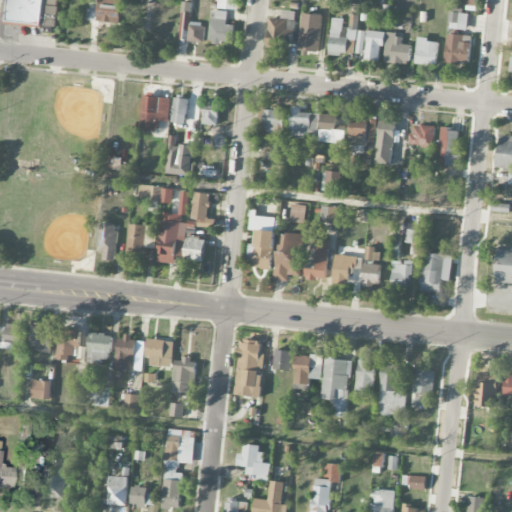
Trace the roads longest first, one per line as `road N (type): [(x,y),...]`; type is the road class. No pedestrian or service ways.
road 1 (residential): [(443,511),(497,0)]
road 2 (residential): [(511,106),(0,53)]
road 3 (residential): [(209,511),(261,0)]
road 4 (secondary): [(0,285),(511,336)]
